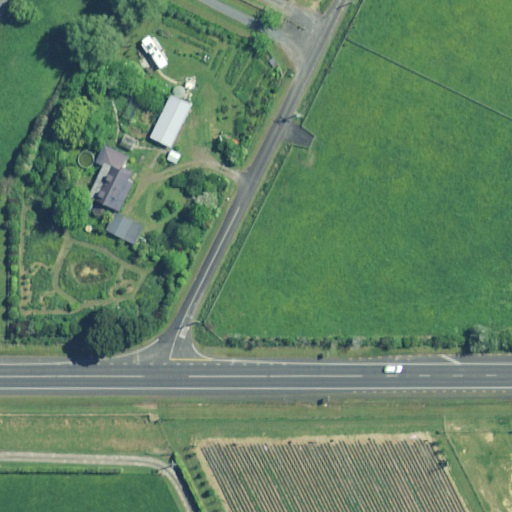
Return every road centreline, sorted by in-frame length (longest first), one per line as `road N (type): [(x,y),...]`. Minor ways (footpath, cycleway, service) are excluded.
road 1 (unclassified): [(339,0),(179,329),(168,377)]
road 2 (primary): [(168,377),(511,376)]
road 3 (primary): [(0,377),(168,377)]
